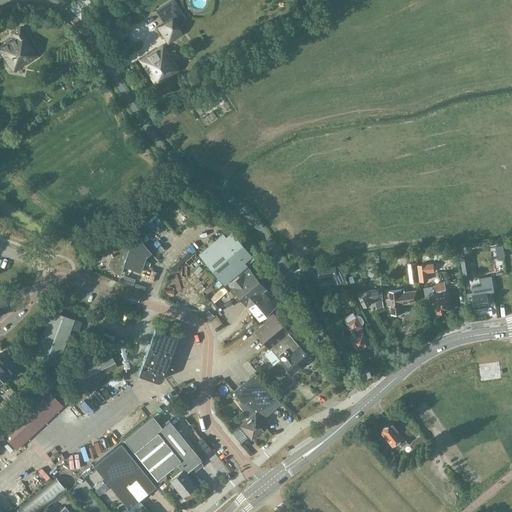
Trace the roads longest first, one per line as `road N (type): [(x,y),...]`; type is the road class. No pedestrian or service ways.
road 1 (unclassified): [(356,399),(256,224),(171,158),(83,27),(39,0)]
road 2 (residential): [(248,469),(204,415),(205,332),(137,301)]
road 3 (tertiary): [(362,407),(439,346),(511,331)]
road 4 (residential): [(356,399),(301,425),(248,469)]
